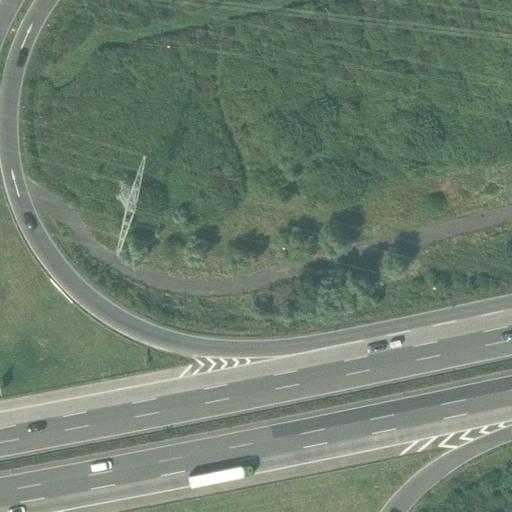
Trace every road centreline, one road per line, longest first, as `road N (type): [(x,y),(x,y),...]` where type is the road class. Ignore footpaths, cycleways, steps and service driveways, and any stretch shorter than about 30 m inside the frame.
road 1 (motorway): [(367,362),(157,338),(73,287),(20,210),(7,135),(17,66),(49,0)]
road 2 (motorway): [(0,500),(511,395)]
road 3 (motorway): [(367,362),(0,433)]
road 4 (motorway): [(511,330),(367,362)]
road 5 (motorway): [(392,511),(429,474),(511,429)]
